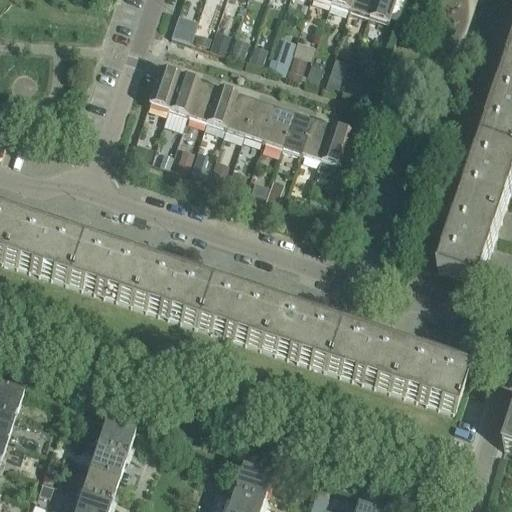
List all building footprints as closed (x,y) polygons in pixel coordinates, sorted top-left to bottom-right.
[(312,0),(311,5),(330,12),(334,0),(312,0)] [(334,0),(330,12),(349,18),(355,0),(334,0)] [(355,0),(349,18),(368,24),(375,0),(355,0)] [(375,0),(368,24),(387,31),(397,0),(375,0)] [(279,42),(271,77),(306,85),(314,51),(279,42)] [(167,118),(178,85),(159,78),(147,112),(167,118)] [(511,157),(511,85),(505,83),(483,148),(511,157)] [(197,91),(178,85),(167,118),(186,124),(197,91)] [(216,97),(197,91),(186,124),(206,131),(216,97)] [(236,104),(216,97),(206,131),(225,137),(236,104)] [(254,110),(236,104),(225,137),(244,143),(254,110)] [(274,116),(254,110),(244,143),(263,150),(274,116)] [(293,123),(274,116),(263,150),(282,156),(293,123)] [(312,129),(293,123),(282,156),(301,162),(312,129)] [(331,135),(312,129),(301,162),(320,169),(331,135)] [(351,142),(331,135),(320,169),(340,175),(351,142)] [(511,157),(483,148),(462,212),(502,225),(511,195),(511,157)] [(275,210),(282,192),(273,188),(267,207),(275,210)] [(480,291),(502,225),(462,212),(440,277),(480,291)] [(14,227),(0,222),(0,266),(0,267),(14,227)] [(79,249),(14,227),(0,267),(65,289),(79,249)] [(65,289),(130,311),(144,270),(79,249),(65,289)] [(208,292),(144,270),(130,311),(194,332),(208,292)] [(194,332),(259,354),(273,314),(208,292),(194,332)] [(338,335),(273,314),(259,354),(324,375),(338,335)] [(324,375),(389,397),(402,357),(338,335),(324,375)] [(467,379),(402,357),(389,397),(453,419),(467,379)] [(0,394),(0,421),(14,426),(22,402),(0,394)] [(0,448),(6,450),(14,426),(0,421),(0,448)] [(104,430),(96,454),(126,464),(134,440),(104,430)] [(96,454),(88,478),(118,488),(126,464),(96,454)] [(232,499),(263,510),(271,485),(240,475),(232,499)] [(88,478),(80,501),(110,511),(118,488),(88,478)] [(261,511),(263,510),(232,499),(228,511),(261,511)] [(313,500),(310,511),(327,511),(329,503),(313,500)] [(80,501),(76,511),(110,511),(80,501)]
